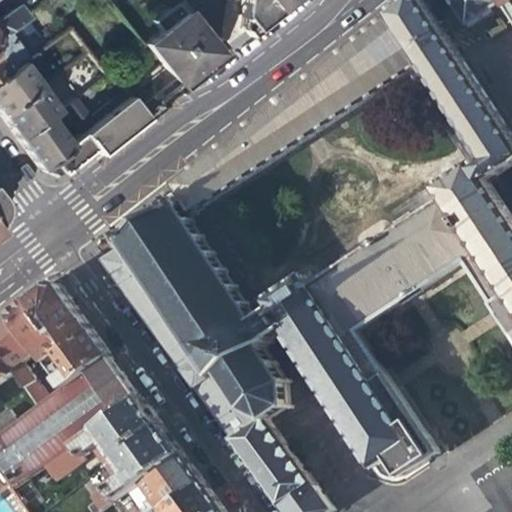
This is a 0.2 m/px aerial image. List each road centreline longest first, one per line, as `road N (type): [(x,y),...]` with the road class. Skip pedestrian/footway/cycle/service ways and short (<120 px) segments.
road 1 (tertiary): [(337,0),(47,227)]
road 2 (residential): [(256,511),(47,227)]
